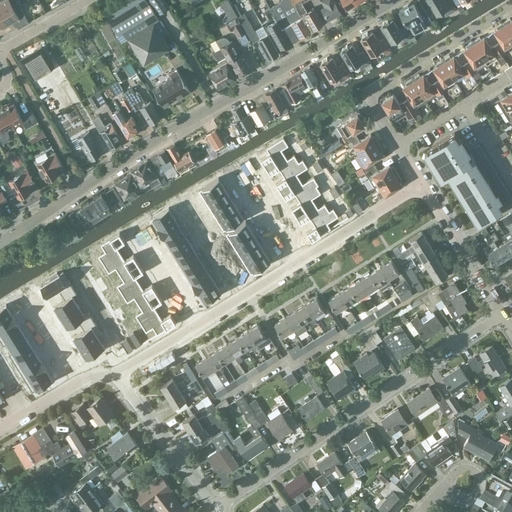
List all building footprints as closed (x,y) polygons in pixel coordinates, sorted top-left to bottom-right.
[(0,16),(19,5),(16,0),(1,0),(3,2),(0,3),(0,16)] [(146,0),(125,0),(103,14),(111,28),(120,43),(127,39),(144,65),(162,54),(162,53),(169,49),(154,23),(160,20),(150,4),(149,4),(146,0)] [(164,0),(148,0),(158,16),(170,8),(164,0)] [(228,0),(221,0),(220,1),(226,12),(230,19),(237,15),(228,0)] [(274,15),(278,21),(290,43),(310,31),(301,16),(297,10),(294,5),(294,4),(291,0),(280,0),(279,2),(270,8),(274,15)] [(321,0),(322,0),(325,5),(322,8),(328,19),(341,11),(334,0),(321,0)] [(341,0),(347,9),(358,2),(356,0),(341,0)] [(416,0),(399,10),(413,33),(427,24),(428,25),(432,22),(419,0),(416,0)] [(428,0),(429,0),(437,14),(442,11),(446,16),(456,9),(450,0),(445,0),(444,1),(443,0),(428,0)] [(307,12),(302,3),(301,1),(294,5),(301,16),(307,12)] [(29,23),(28,20),(24,15),(25,14),(19,5),(0,16),(0,24),(2,28),(14,21),(17,27),(18,29),(29,23)] [(23,9),(27,19),(32,16),(28,7),(23,9)] [(278,21),(274,15),(270,8),(264,11),(269,19),(262,23),(268,33),(271,31),(281,48),(290,43),(278,21)] [(301,16),(310,31),(322,24),(313,8),(307,12),(301,16)] [(237,36),(246,31),(237,15),(230,19),(226,21),(231,30),(233,29),(237,36)] [(246,16),(240,19),(252,40),(257,37),(246,16)] [(511,18),(511,20),(509,18),(502,22),(511,38),(511,18)] [(383,24),(381,25),(392,42),(402,36),(405,41),(411,38),(404,26),(399,29),(392,19),(388,21),(388,19),(382,23),(383,24)] [(504,47),(511,41),(511,38),(502,22),(495,26),(497,28),(494,30),(500,41),(495,44),(501,55),(507,51),(504,47)] [(363,37),(361,38),(372,55),(382,48),(385,54),(391,50),(384,39),(378,42),(372,31),(368,34),(367,32),(362,36),(363,37)] [(259,39),(269,58),(279,53),(268,34),(259,39)] [(501,55),(495,44),(490,47),(483,36),(480,38),(479,36),(472,41),(486,64),(501,55)] [(232,41),(221,47),(229,62),(231,62),(239,76),(240,75),(242,77),(248,74),(247,71),(253,68),(244,53),(240,55),(232,41)] [(471,73),(486,64),(472,41),(465,45),(466,47),(463,49),(470,59),(465,62),(471,73)] [(342,48),(343,50),(341,51),(351,67),(362,61),(365,66),(371,63),(363,51),(358,54),(352,44),(348,46),(347,45),(342,48)] [(33,47),(20,55),(27,67),(40,60),(33,47)] [(212,53),(218,62),(225,58),(220,48),(212,53)] [(471,73),(465,62),(460,65),(453,55),(450,57),(449,55),(442,59),(453,78),(463,72),(465,77),(471,73)] [(322,61),(322,62),(321,63),(331,80),(341,74),(345,79),(350,76),(343,64),(338,67),(332,57),(328,59),(327,58),(322,61)] [(444,84),(453,78),(442,59),(435,63),(436,65),(433,67),(440,78),(434,81),(441,92),(446,88),(444,84)] [(211,74),(218,87),(234,78),(226,65),(211,74)] [(318,81),(310,67),(302,72),(310,85),(309,86),(315,97),(322,93),(315,82),(318,81)] [(191,91),(176,68),(168,73),(171,77),(152,88),(163,106),(176,98),(177,100),(191,91)] [(125,78),(121,70),(115,72),(119,81),(125,78)] [(286,106),(301,97),(298,92),(308,86),(300,72),(292,77),(293,79),(276,88),(286,106)] [(441,92),(434,81),(429,84),(423,74),(420,76),(418,74),(411,78),(423,97),(426,101),(435,95),(441,92)] [(423,97),(411,78),(405,82),(406,84),(403,86),(409,96),(404,100),(413,115),(419,111),(416,107),(426,101),(423,97)] [(124,93),(126,97),(133,108),(135,111),(140,108),(144,114),(150,124),(161,117),(151,101),(147,104),(144,100),(139,92),(135,94),(132,88),(124,93)] [(276,88),(266,94),(269,100),(268,100),(270,105),(272,104),(276,112),(282,108),(285,113),(289,111),(286,106),(276,88)] [(506,108),(511,104),(511,90),(507,94),(503,89),(488,98),(492,104),(496,101),(502,111),(507,108),(506,108)] [(96,108),(101,105),(106,102),(99,91),(89,97),(96,108)] [(413,115),(404,100),(399,103),(392,92),(387,96),(386,94),(380,97),(380,98),(379,99),(379,100),(380,100),(380,101),(383,106),(385,105),(395,120),(405,114),(408,118),(413,115)] [(127,111),(133,108),(126,97),(121,101),(127,111)] [(23,110),(27,108),(23,100),(19,103),(23,110)] [(3,108),(14,127),(19,124),(24,130),(33,125),(27,114),(21,117),(14,104),(9,107),(8,106),(3,108)] [(263,104),(249,112),(257,126),(271,118),(263,104)] [(511,126),(511,125),(511,104),(506,108),(507,108),(502,111),(508,120),(511,126)] [(74,105),(59,114),(74,140),(80,136),(78,133),(87,127),(74,105)] [(230,123),(238,136),(254,127),(247,115),(246,116),(240,106),(231,110),(236,120),(230,123)] [(14,127),(3,108),(3,107),(2,108),(0,110),(0,127),(1,128),(0,128),(0,139),(2,144),(8,141),(7,139),(10,138),(8,131),(14,127)] [(123,115),(118,109),(112,112),(127,138),(139,131),(134,123),(136,122),(132,116),(127,119),(125,115),(123,115)] [(362,117),(359,111),(358,110),(357,110),(356,110),(355,111),(350,114),(351,116),(336,125),(346,141),(356,135),(353,130),(364,123),(360,118),(362,117)] [(111,148),(121,142),(115,132),(117,131),(113,124),(106,128),(99,116),(92,120),(100,132),(101,131),(111,148)] [(332,135),(338,131),(335,125),(329,129),(332,135)] [(216,128),(206,134),(216,152),(227,146),(216,128)] [(461,190),(468,202),(476,215),(481,221),(501,208),(497,202),(467,153),(469,151),(469,152),(470,151),(461,136),(460,137),(460,138),(458,139),(454,132),(427,149),(428,150),(432,156),(430,158),(433,164),(435,165),(437,169),(439,168),(443,174),(444,176),(450,172),(453,177),(461,190)] [(359,154),(378,142),(374,135),(372,137),(370,134),(359,140),(356,135),(346,141),(349,147),(353,144),(359,154)] [(91,160),(101,154),(95,144),(97,143),(93,135),(83,141),(82,140),(79,141),(91,160)] [(270,153),(261,159),(266,166),(284,154),(281,149),(288,145),(283,137),(266,148),(270,153)] [(364,172),(375,165),(372,160),(382,154),(380,150),(382,149),(378,142),(359,154),(360,155),(356,157),(361,167),(364,172)] [(175,144),(167,149),(180,172),(196,163),(188,150),(181,154),(175,144)] [(158,154),(151,158),(155,165),(160,162),(168,175),(178,169),(174,162),(173,162),(165,149),(158,154)] [(10,156),(15,165),(23,161),(18,152),(10,156)] [(36,163),(46,181),(56,175),(55,173),(58,171),(57,168),(63,165),(55,152),(36,163)] [(284,154),(266,166),(270,173),(279,168),(282,173),(299,162),(294,155),(287,159),(284,154)] [(285,178),(276,183),(281,190),(300,179),(297,174),(307,167),(303,159),(299,162),(282,173),(285,178)] [(142,189),(141,187),(158,177),(148,160),(130,171),(131,172),(127,174),(127,175),(127,176),(115,184),(125,200),(142,189)] [(17,176),(9,181),(19,198),(28,193),(27,191),(31,189),(29,186),(35,183),(27,169),(27,170),(24,164),(14,169),(17,176)] [(378,184),(397,173),(392,166),(390,167),(389,164),(378,170),(375,165),(364,172),(373,187),(378,184)] [(337,169),(332,173),(339,185),(345,181),(337,169)] [(397,173),(378,184),(381,189),(377,192),(380,197),(401,184),(399,181),(401,179),(397,173)] [(300,179),(281,190),(286,198),(294,192),(297,197),(316,185),(316,186),(318,185),(314,177),(303,184),(300,179)] [(218,178),(199,190),(199,191),(199,190),(205,200),(225,188),(219,178),(218,178)] [(300,202),(292,207),(296,215),(315,203),(312,198),(321,193),(316,186),(316,185),(297,197),(300,202)] [(225,188),(205,200),(211,210),(231,198),(225,188)] [(110,208),(108,205),(101,194),(79,208),(79,209),(75,212),(83,224),(88,221),(88,222),(110,208)] [(231,198),(211,210),(217,220),(237,207),(231,198)] [(355,198),(349,202),(356,213),(362,209),(355,198)] [(315,203),(296,215),(301,222),(309,217),(312,222),(329,211),(325,204),(318,208),(315,203)] [(237,207),(217,220),(223,229),(224,230),(243,217),(237,207)] [(169,208),(152,218),(158,227),(175,217),(169,208)] [(315,226),(307,232),(312,240),(330,228),(327,223),(338,216),(333,208),(329,211),(312,222),(315,226)] [(74,211),(67,215),(73,225),(80,221),(74,211)] [(175,217),(158,227),(164,237),(180,226),(175,217)] [(246,221),(226,233),(226,234),(232,243),(252,231),(246,221)] [(180,226),(164,237),(170,246),(186,235),(186,236),(190,233),(184,223),(180,226)] [(74,231),(37,252),(41,258),(77,237),(74,231)] [(252,231),(232,243),(238,253),(258,241),(252,231)] [(404,257),(416,249),(428,241),(422,231),(409,238),(413,244),(401,252),(404,257)] [(105,251),(98,255),(104,264),(120,253),(116,246),(125,241),(119,232),(101,244),(105,251)] [(490,235),(494,241),(498,238),(494,232),(490,235)] [(186,235),(170,246),(176,255),(192,245),(186,236),(186,235)] [(208,240),(203,243),(207,248),(212,245),(208,240)] [(504,258),(511,252),(511,247),(507,240),(497,246),(504,258)] [(258,241),(238,253),(244,263),(264,251),(258,241)] [(423,259),(435,252),(428,241),(416,249),(423,259)] [(504,258),(497,246),(494,241),(489,243),(493,248),(486,252),(494,264),(504,258)] [(192,245),(176,255),(181,264),(198,254),(197,253),(192,245)] [(404,257),(401,252),(398,246),(393,249),(399,260),(404,257)] [(264,251),(244,263),(251,272),(250,272),(251,273),(271,261),(270,260),(264,251)] [(198,254),(181,264),(187,273),(205,262),(199,252),(197,253),(198,254)] [(429,270),(441,262),(435,252),(423,259),(429,270)] [(120,253),(104,264),(109,272),(116,268),(120,274),(138,262),(133,254),(125,260),(120,253)] [(405,270),(410,267),(404,257),(399,260),(405,270)] [(380,266),(388,278),(398,272),(391,259),(380,266)] [(124,281),(117,285),(122,293),(139,283),(135,276),(143,271),(138,262),(120,274),(124,281)] [(205,262),(187,273),(192,282),(193,282),(209,272),(209,273),(211,271),(205,262)] [(441,262),(429,270),(436,281),(448,273),(441,262)] [(89,263),(84,267),(87,272),(92,269),(89,263)] [(391,283),(388,278),(380,266),(370,272),(377,285),(381,290),(391,283)] [(412,280),(416,278),(410,267),(405,270),(412,280)] [(50,279),(41,285),(48,296),(58,289),(62,294),(73,287),(63,271),(58,274),(57,272),(49,277),(50,279)] [(209,272),(193,282),(198,292),(215,281),(209,273),(209,272)] [(367,291),(377,285),(370,272),(359,279),(367,291)] [(416,278),(412,280),(418,291),(423,288),(416,278)] [(102,279),(97,282),(103,292),(108,289),(102,279)] [(357,297),(367,291),(359,279),(349,285),(357,297)] [(215,281),(198,292),(199,292),(204,301),(221,291),(215,281)] [(139,283),(122,293),(127,302),(134,297),(138,304),(157,292),(152,284),(143,289),(139,283)] [(428,292),(435,302),(438,307),(440,309),(446,304),(454,317),(469,308),(463,299),(464,298),(454,283),(443,290),(439,284),(428,292)] [(346,304),(357,297),(349,285),(339,292),(346,304)] [(65,299),(54,306),(61,316),(79,305),(73,296),(77,293),(73,287),(62,294),(65,299)] [(108,289),(103,292),(109,301),(114,298),(108,289)] [(399,295),(401,300),(412,294),(409,289),(399,295)] [(142,310),(136,315),(141,323),(158,312),(153,306),(162,300),(157,292),(138,304),(142,310)] [(336,311),(346,304),(339,292),(328,298),(336,311)] [(438,307),(435,302),(428,292),(420,297),(429,309),(431,312),(432,311),(438,307)] [(187,294),(183,296),(189,306),(192,304),(187,294)] [(391,307),(401,300),(399,295),(388,302),(391,307)] [(306,303),(313,315),(324,308),(316,296),(306,303)] [(381,313),(391,307),(388,302),(378,308),(381,313)] [(398,313),(412,307),(410,302),(396,308),(398,313)] [(313,315),(306,303),(295,309),(303,321),(307,318),(311,325),(317,322),(313,315)] [(6,304),(0,308),(0,321),(12,314),(12,313),(6,304)] [(79,305),(61,316),(67,326),(78,320),(81,325),(92,318),(89,312),(84,314),(79,305)] [(120,308),(115,312),(121,322),(127,318),(120,308)] [(368,315),(370,320),(381,313),(378,308),(376,310),(368,315)] [(297,325),(303,321),(295,309),(285,316),(292,328),(293,328),(297,334),(301,331),(297,325)] [(432,311),(431,312),(429,309),(425,311),(426,314),(419,319),(417,315),(405,323),(413,335),(419,331),(424,339),(439,329),(443,326),(435,314),(434,315),(432,311)] [(158,312),(141,323),(146,331),(153,327),(157,334),(176,322),(170,314),(162,319),(158,312)] [(0,334),(18,323),(12,314),(0,321),(0,334)] [(360,326),(370,320),(368,315),(357,321),(360,326)] [(281,335),(292,328),(285,316),(274,323),(278,330),(276,332),(279,337),(282,335),(281,335)] [(84,330),(73,337),(80,347),(98,336),(102,334),(92,318),(81,325),(84,330)] [(350,332),(360,326),(357,321),(347,328),(350,332)] [(375,329),(375,330),(379,327),(376,322),(366,329),(369,333),(375,329)] [(18,323),(0,334),(0,339),(4,345),(8,343),(7,342),(24,332),(18,324),(18,323)] [(254,342),(258,348),(271,340),(265,330),(263,332),(257,323),(256,324),(256,323),(251,326),(251,327),(247,330),(254,342)] [(415,347),(404,331),(400,325),(383,337),(398,358),(401,356),(415,350),(413,348),(415,347)] [(335,327),(324,333),(328,338),(338,332),(335,327)] [(369,333),(366,329),(366,328),(356,335),(359,340),(362,338),(369,349),(376,345),(376,344),(375,343),(375,342),(372,337),(371,337),(368,333),(369,333)] [(382,340),(375,330),(375,329),(369,333),(368,333),(371,337),(372,337),(375,342),(375,343),(376,344),(382,340)] [(258,348),(254,342),(247,330),(236,336),(244,348),(249,345),(253,351),(258,348)] [(24,332),(7,342),(8,343),(13,351),(29,341),(24,332)] [(133,332),(128,335),(136,348),(141,344),(133,332)] [(324,333),(314,339),(317,345),(328,338),(324,333)] [(98,336),(80,347),(86,357),(98,350),(99,352),(105,348),(98,336)] [(238,352),(244,348),(236,336),(226,343),(234,355),(238,362),(242,360),(238,352)] [(126,338),(121,341),(128,353),(133,349),(126,338)] [(314,339),(303,346),(307,351),(317,345),(314,339)] [(13,351),(9,354),(15,363),(35,350),(29,341),(13,351)] [(223,361),(234,355),(226,343),(216,349),(223,361)] [(294,359),(307,351),(303,346),(301,348),(298,344),(288,350),(294,359)] [(493,375),(506,367),(492,345),(479,352),(483,358),(478,361),(475,356),(468,361),(475,373),(483,369),(481,365),(486,363),(493,375)] [(218,365),(223,361),(216,349),(205,356),(213,368),(218,376),(223,373),(218,365)] [(353,387),(355,385),(343,369),(347,367),(335,349),(329,353),(332,359),(334,362),(329,366),(335,375),(327,381),(338,397),(346,392),(347,394),(349,394),(354,391),(354,389),(353,387)] [(35,350),(15,363),(20,372),(41,359),(35,350)] [(378,370),(384,366),(374,350),(368,354),(366,352),(354,360),(364,375),(377,367),(378,370)] [(276,354),(266,360),(269,365),(280,359),(276,354)] [(202,375),(213,368),(205,356),(195,363),(202,375)] [(41,359),(20,372),(26,382),(47,369),(41,359)] [(236,360),(227,364),(231,373),(240,370),(236,360)] [(266,360),(255,367),(259,372),(269,365),(266,360)] [(191,380),(196,377),(186,361),(181,364),(191,380)] [(471,383),(460,366),(442,377),(454,395),(471,383)] [(255,367),(245,373),(248,378),(259,372),(255,367)] [(47,369),(26,382),(32,391),(53,378),(47,369)] [(287,374),(293,383),(297,380),(291,372),(287,374)] [(223,373),(218,376),(222,383),(227,380),(223,373)] [(238,385),(248,378),(245,373),(234,380),(238,385)] [(310,373),(304,377),(308,382),(310,381),(318,393),(323,390),(310,373)] [(289,385),(293,383),(287,374),(283,376),(289,385)] [(167,395),(185,384),(182,379),(176,383),(172,377),(160,384),(160,385),(159,386),(158,388),(161,392),(163,393),(165,391),(167,395)] [(185,384),(167,395),(174,406),(186,399),(182,393),(188,389),(188,388),(194,384),(198,391),(203,388),(196,377),(191,380),(185,384)] [(496,412),(501,420),(511,412),(511,379),(511,378),(511,377),(499,385),(506,396),(507,395),(509,399),(505,401),(507,405),(496,412)] [(234,380),(224,386),(227,392),(238,385),(234,380)] [(217,398),(227,392),(224,386),(214,393),(217,398)] [(439,405),(447,415),(453,411),(436,387),(432,390),(429,386),(407,401),(416,414),(417,413),(420,418),(439,405)] [(475,391),(478,399),(486,396),(482,388),(475,391)] [(273,396),(276,405),(283,402),(279,394),(273,396)] [(304,398),(306,401),(297,407),(305,419),(325,406),(316,394),(310,399),(308,396),(304,398)] [(462,408),(452,394),(445,399),(454,413),(455,413),(455,414),(461,410),(461,409),(462,408)] [(243,395),(235,400),(246,416),(254,412),(248,403),(243,395)] [(205,406),(207,405),(211,402),(207,396),(201,399),(205,406)] [(83,402),(71,412),(80,424),(92,415),(99,424),(114,413),(109,406),(107,407),(100,397),(87,406),(83,402)] [(214,406),(217,411),(229,403),(226,398),(214,406)] [(254,412),(261,423),(268,418),(254,399),(248,403),(254,412)] [(217,411),(214,406),(211,402),(207,405),(211,411),(205,415),(204,413),(197,417),(194,412),(182,419),(189,430),(218,412),(217,411)] [(469,414),(474,408),(469,405),(464,411),(469,414)] [(267,414),(271,419),(267,421),(279,437),(292,428),(281,412),(280,412),(277,407),(267,414)] [(399,428),(407,422),(398,408),(382,418),(391,433),(392,433),(395,438),(402,433),(399,428)] [(223,432),(228,429),(218,412),(189,430),(195,441),(200,438),(203,442),(213,436),(207,426),(210,424),(209,423),(215,419),(223,432)] [(254,412),(246,416),(251,423),(255,428),(256,427),(257,428),(262,424),(261,423),(254,412)] [(511,424),(511,421),(509,417),(503,420),(508,427),(511,424)] [(488,459),(497,443),(473,430),(475,428),(458,419),(457,432),(468,437),(463,445),(488,459)] [(451,420),(443,423),(446,430),(454,427),(451,420)] [(43,427),(33,433),(47,455),(48,457),(52,455),(59,466),(78,455),(87,450),(74,428),(65,434),(70,442),(61,448),(57,441),(53,444),(43,427)] [(348,441),(356,453),(360,451),(362,454),(376,446),(373,442),(374,441),(366,429),(348,441)] [(117,459),(137,444),(127,431),(114,441),(110,437),(99,445),(106,453),(110,449),(117,459)] [(239,434),(234,438),(248,458),(269,444),(260,431),(260,432),(253,436),(244,442),(239,434)] [(231,444),(223,432),(216,436),(217,437),(214,439),(220,447),(222,445),(223,446),(215,452),(214,451),(208,456),(214,465),(220,461),(227,472),(238,464),(227,448),(231,444)] [(499,439),(508,444),(511,437),(503,432),(499,439)] [(30,435),(13,446),(22,461),(26,468),(43,457),(47,455),(33,433),(30,435)] [(427,452),(435,463),(436,463),(436,464),(439,465),(443,461),(444,459),(443,458),(452,452),(447,444),(452,440),(447,433),(430,444),(432,446),(426,450),(427,452)] [(427,452),(426,450),(420,441),(412,447),(421,457),(426,453),(427,452)] [(390,446),(397,455),(403,451),(396,442),(390,446)] [(417,460),(421,457),(412,447),(408,450),(417,460)] [(325,475),(334,468),(340,477),(348,471),(334,450),(317,462),(325,475)] [(511,455),(504,451),(500,459),(511,465),(511,475),(509,481),(511,482),(511,455)] [(355,455),(348,460),(359,475),(365,471),(363,469),(364,469),(355,455)] [(419,479),(426,472),(414,462),(400,478),(412,489),(420,480),(419,479)] [(98,465),(88,473),(92,478),(102,470),(98,465)] [(112,473),(111,474),(117,482),(129,473),(123,465),(117,469),(112,473)] [(386,484),(391,479),(380,470),(376,475),(386,484)] [(293,496),(311,484),(303,472),(285,484),(293,496)] [(136,492),(144,502),(147,506),(153,502),(161,511),(178,511),(183,508),(169,490),(171,488),(160,473),(136,492)] [(391,479),(386,484),(379,492),(384,496),(383,498),(380,498),(376,503),(379,506),(385,511),(393,511),(397,508),(398,507),(404,500),(401,497),(405,492),(396,483),(396,484),(391,479)] [(83,484),(69,494),(73,498),(72,499),(77,506),(96,491),(103,486),(102,485),(100,481),(95,485),(92,487),(88,481),(87,480),(83,484)] [(322,486),(330,498),(337,493),(329,481),(322,486)] [(104,502),(100,506),(103,510),(122,495),(118,490),(103,502),(104,502)] [(96,491),(77,506),(81,511),(82,511),(83,511),(91,511),(100,506),(104,502),(103,502),(96,491)] [(483,496),(511,511),(511,498),(508,496),(502,494),(500,500),(485,492),(483,496)] [(330,499),(335,507),(343,502),(337,494),(330,499)] [(122,495),(103,510),(104,511),(109,511),(111,511),(124,502),(126,501),(122,495)] [(511,511),(483,496),(480,501),(499,511),(498,511),(511,511)] [(332,505),(329,500),(323,504),(326,509),(332,505)] [(291,506),(294,511),(301,511),(303,511),(297,502),(291,506)] [(269,511),(263,503),(251,511),(269,511)] [(281,508),(283,511),(294,511),(288,503),(281,508)]
